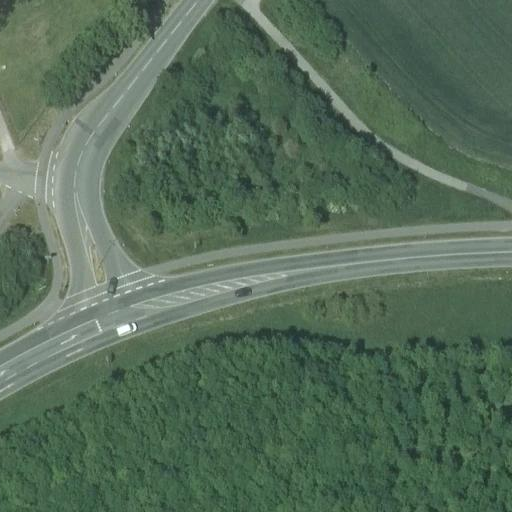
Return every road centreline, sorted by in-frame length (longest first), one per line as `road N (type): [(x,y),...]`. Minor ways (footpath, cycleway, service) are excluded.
road 1 (primary): [(114,320),(354,267),(511,254)]
road 2 (tertiary): [(71,188),(91,140),(201,0)]
road 3 (tertiary): [(114,320),(71,188)]
road 4 (primary): [(0,371),(114,320)]
